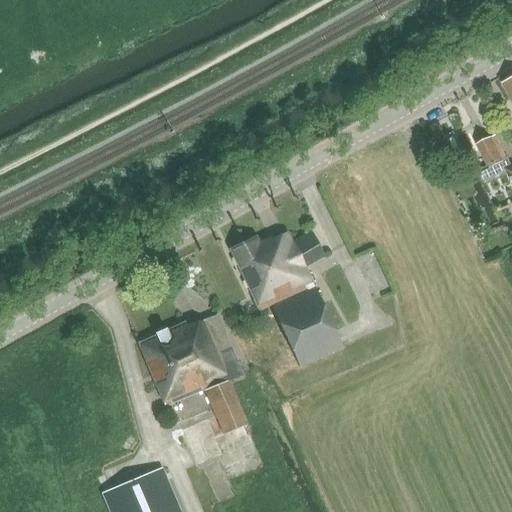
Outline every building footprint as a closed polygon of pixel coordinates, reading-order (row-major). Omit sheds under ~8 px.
[(511,78),(503,82),(511,99),(511,78)] [(477,145),(487,167),(478,172),(483,182),(505,172),(503,169),(511,165),(508,158),(506,159),(495,136),(477,145)] [(256,237),(229,249),(240,273),(258,312),(271,306),(314,287),(305,267),(323,258),(312,234),(293,242),(288,233),(271,241),(270,237),(259,242),(256,237)] [(342,348),(314,287),(271,306),(299,368),(342,348)] [(246,425),(227,381),(242,375),(217,316),(186,329),(185,325),(138,344),(165,407),(203,391),(216,420),(207,423),(206,421),(181,431),(196,466),(221,456),(214,439),(246,425)] [(103,496),(109,511),(179,511),(162,471),(103,496)]
